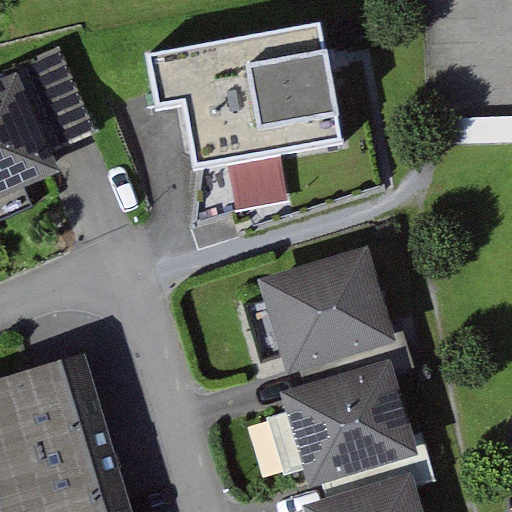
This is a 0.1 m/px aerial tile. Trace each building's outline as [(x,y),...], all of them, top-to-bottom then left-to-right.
[(306,190),(298,154),(362,141),(337,25),(156,63),(167,111),(190,107),(204,174),(245,165),(253,201),(306,190)] [(0,203),(71,174),(29,76),(0,88),(0,203)] [(406,343),(379,252),(271,284),(297,374),(406,343)] [(129,511),(85,359),(0,383),(0,472),(11,511),(129,511)] [(424,457),(398,366),(289,398),(316,489),(424,457)] [(430,511),(420,478),(311,509),(312,511),(430,511)]
